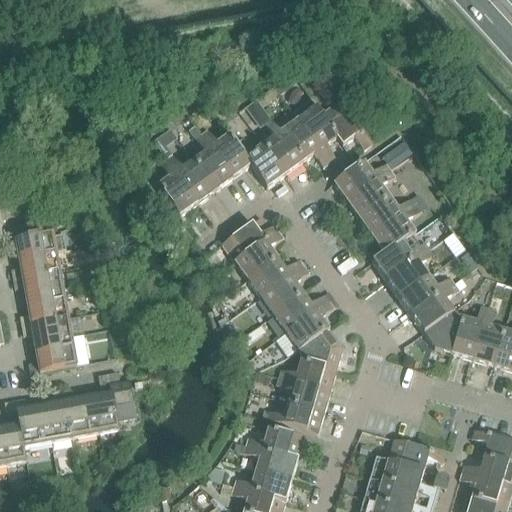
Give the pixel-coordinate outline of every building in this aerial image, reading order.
[(339,105),(322,118),(320,119),(337,142),(336,142),(342,150),(354,142),(364,155),(371,150),(339,105)] [(316,110),(298,123),(329,167),(336,163),(326,150),(336,142),(337,142),(320,119),(322,118),(316,110)] [(273,140),(263,148),(285,179),(302,167),(280,136),(270,122),(264,127),(273,140)] [(298,123),(280,136),(302,167),(313,159),(323,172),(329,167),(298,123)] [(207,133),(201,138),(233,182),(250,170),(251,169),(235,148),(236,148),(229,138),(217,147),(207,133)] [(204,156),(193,164),(215,195),(233,182),(201,138),(194,143),(204,156)] [(242,143),(236,148),(235,148),(251,169),(250,170),(267,193),(285,179),(263,148),(252,156),(242,143)] [(172,159),(166,163),(197,208),(215,195),(193,164),(182,172),(172,159)] [(197,208),(166,163),(159,168),(169,181),(157,190),(179,221),(197,208)] [(333,188),(346,206),(391,174),(386,168),(373,177),(364,166),(333,188)] [(395,181),(391,174),(346,206),(359,224),(390,201),(382,190),(395,181)] [(359,224),(371,241),(416,209),(411,203),(398,212),(390,201),(359,224)] [(371,241),(384,258),(384,259),(403,245),(404,246),(416,237),(407,225),(420,216),(416,209),(371,241)] [(221,249),(234,267),(279,235),(274,229),(261,238),(252,227),(221,249)] [(234,267),(247,285),(278,262),(270,251),(283,242),(279,235),(234,267)] [(17,254),(19,263),(56,256),(53,236),(15,243),(15,244),(7,246),(7,256),(17,254)] [(372,266),(385,285),(429,253),(425,246),(411,256),(404,246),(403,245),(384,259),(384,258),(372,266)] [(385,285),(398,302),(429,280),(421,269),(434,259),(429,253),(385,285)] [(11,274),(13,284),(60,275),(56,256),(19,263),(20,272),(11,274)] [(278,262),(247,285),(260,302),(304,271),(299,264),(286,274),(278,262)] [(260,302),(272,320),(303,298),(295,287),(309,277),(304,271),(260,302)] [(24,292),(27,310),(46,307),(44,297),(63,294),(60,275),(13,284),(14,293),(24,292)] [(398,302),(410,320),(455,288),(450,281),(437,291),(429,280),(398,302)] [(509,285),(497,282),(494,291),(506,294),(509,285)] [(410,320),(423,338),(454,315),(446,304),(459,294),(455,288),(410,320)] [(19,321),(21,331),(68,322),(63,294),(44,297),(46,307),(27,310),(29,319),(19,321)] [(272,320),(285,337),(329,306),(325,299),(311,309),(303,298),(272,320)] [(285,337),(298,355),(329,333),(321,322),(334,312),(329,306),(285,337)] [(452,358),(473,364),(488,312),(481,310),(476,326),(463,322),(452,358)] [(473,364),(494,371),(504,334),(491,330),(496,314),(488,312),(473,364)] [(434,353),(452,358),(463,322),(458,320),(454,315),(423,338),(434,353)] [(32,339),(36,358),(55,354),(53,345),(72,341),(68,322),(21,331),(23,341),(32,339)] [(301,360),(300,366),(336,376),(343,353),(329,333),(298,355),(301,360)] [(494,371),(511,375),(511,336),(504,334),(494,371)] [(55,354),(36,358),(37,367),(28,368),(30,378),(39,376),(39,377),(77,370),(72,341),(53,345),(55,354)] [(280,374),(278,381),(330,397),(336,376),(300,366),(296,378),(280,374)] [(109,388),(111,397),(112,397),(116,425),(117,425),(136,422),(129,384),(119,386),(118,376),(108,378),(109,388)] [(100,389),(109,388),(108,378),(98,380),(100,389)] [(292,394),(288,407),(324,418),(330,397),(278,381),(276,389),(292,394)] [(62,396),(71,443),(99,438),(95,419),(86,420),(83,402),(74,404),(72,394),(62,396)] [(48,427),(52,447),(71,443),(62,396),(52,398),(54,408),(36,411),(39,429),(48,427)] [(95,419),(99,438),(119,434),(117,425),(116,425),(112,397),(111,397),(83,402),(86,420),(95,419)] [(16,414),(18,429),(19,429),(23,452),(24,452),(52,447),(48,427),(39,429),(36,411),(27,413),(25,403),(15,405),(17,414),(16,414)] [(17,414),(15,405),(4,407),(6,416),(16,414),(17,414)] [(324,418),(288,407),(284,420),(268,415),(266,424),(318,439),(324,418)] [(18,429),(0,431),(0,450),(3,450),(6,470),(26,466),(24,452),(23,452),(19,429),(18,429)] [(247,442),(245,450),(298,465),(304,444),(267,433),(263,447),(247,442)] [(487,447),(483,461),(511,468),(511,445),(474,434),(471,443),(487,447)] [(417,497),(417,499),(429,502),(427,508),(435,510),(440,493),(420,487),(427,463),(443,468),(445,459),(393,444),(387,465),(376,461),(369,483),(417,497)] [(259,462),(255,475),(292,486),(298,465),(245,450),(243,458),(259,462)] [(479,474),(463,469),(461,477),(511,491),(511,468),(483,461),(479,474)] [(235,484),(233,491),(286,507),(292,486),(255,475),(251,488),(235,484)] [(467,511),(493,511),(494,509),(504,511),(507,511),(511,497),(511,491),(461,477),(459,484),(475,489),(467,511)] [(391,511),(426,511),(414,508),(417,499),(417,497),(369,483),(363,504),(391,511)] [(246,504),(244,511),(283,511),(286,507),(233,491),(231,499),(246,504)]
